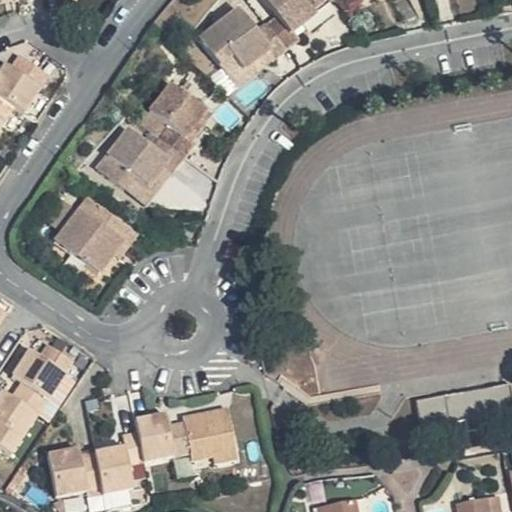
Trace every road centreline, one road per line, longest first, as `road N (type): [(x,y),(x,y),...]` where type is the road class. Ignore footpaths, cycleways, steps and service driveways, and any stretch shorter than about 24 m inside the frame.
road 1 (residential): [(511,45),(333,87),(261,154),(193,337)]
road 2 (residential): [(0,272),(88,337),(193,337)]
road 3 (residential): [(99,73),(0,214)]
